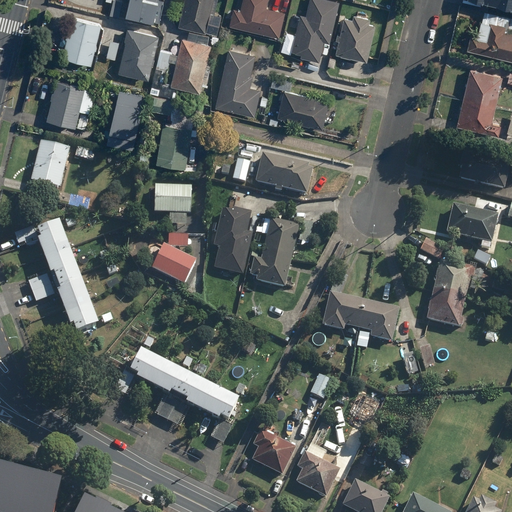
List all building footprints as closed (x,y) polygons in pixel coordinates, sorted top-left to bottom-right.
[(124,0),(115,0),(112,13),(121,15),(124,0)] [(131,0),(128,14),(156,21),(160,0),(131,0)] [(214,11),(216,0),(186,0),(181,24),(220,33),(224,13),(214,11)] [(237,0),(235,10),(230,28),(279,41),(286,14),(266,9),(268,0),(237,0)] [(301,55),(300,59),(320,63),(324,44),(330,45),(339,3),(325,0),(310,0),(307,17),(300,15),(292,53),(301,55)] [(511,0),(475,0),(511,8),(511,0)] [(511,14),(486,8),(483,19),(475,17),(468,47),(511,57),(511,30),(510,30),(511,21),(511,14)] [(371,17),(355,14),(354,20),(345,18),(337,56),(368,62),(376,25),(370,24),(371,17)] [(103,23),(75,16),(65,56),(94,63),(103,23)] [(152,78),(162,33),(129,25),(119,71),(152,78)] [(121,36),(110,35),(108,55),(118,57),(121,36)] [(202,90),(213,43),(185,36),(174,84),(202,90)] [(172,51),(163,50),(161,67),(170,68),(172,51)] [(256,57),(230,51),(217,107),(257,116),(263,90),(249,87),(256,57)] [(473,66),(466,97),(497,105),(505,73),(473,66)] [(274,73),(272,83),(295,87),(297,78),(274,73)] [(93,111),(99,87),(60,77),(50,118),(89,127),(92,115),(82,112),(83,108),(93,111)] [(147,95),(124,89),(111,140),(133,146),(147,95)] [(287,89),(281,115),(328,127),(334,101),(287,89)] [(199,165),(190,164),(198,100),(156,95),(154,109),(173,111),(172,116),(165,115),(159,162),(189,165),(187,181),(197,183),(199,165)] [(497,105),(466,97),(460,123),(491,130),(497,105)] [(73,149),(42,142),(33,183),(64,190),(73,149)] [(511,158),(466,148),(458,179),(506,190),(511,164),(511,158)] [(263,154),(257,181),(276,186),(275,190),(284,192),(285,189),(308,194),(314,166),(263,154)] [(252,161),(238,159),(234,180),(248,183),(252,161)] [(155,189),(151,189),(150,204),(155,204),(155,213),(170,213),(170,225),(187,225),(187,215),(193,215),(194,187),(155,187),(155,189)] [(482,248),(494,250),(500,212),(453,205),(448,233),(483,239),(482,248)] [(235,212),(224,209),(216,245),(223,247),(218,269),(245,276),(255,234),(248,232),(253,212),(236,208),(235,212)] [(263,259),(254,257),(251,275),(259,276),(258,283),(288,289),(300,226),(261,218),(257,234),(267,236),(263,259)] [(79,333),(101,325),(115,320),(112,314),(99,319),(62,220),(35,231),(33,225),(14,232),(19,245),(39,237),(72,326),(76,325),(79,333)] [(191,236),(168,234),(168,246),(166,246),(154,268),(184,285),(197,263),(172,248),(190,248),(191,236)] [(429,239),(422,249),(439,261),(446,251),(429,239)] [(462,327),(473,268),(441,262),(429,320),(462,327)] [(116,263),(105,269),(110,277),(121,271),(116,263)] [(48,275),(30,283),(38,303),(57,296),(48,275)] [(358,346),(370,348),(371,336),(394,341),(402,307),(332,291),(324,325),(346,330),(347,323),(360,326),(358,346)] [(430,345),(423,347),(429,368),(436,365),(430,345)] [(192,405),(222,420),(213,438),(226,444),(237,421),(233,418),(242,399),(143,349),(132,371),(140,375),(138,379),(166,393),(155,414),(181,427),(192,405)] [(412,353),(403,356),(409,375),(418,372),(412,353)] [(211,368),(199,362),(195,372),(206,378),(211,368)] [(325,401),(334,381),(320,375),(311,395),(325,401)] [(369,422),(379,405),(363,395),(353,412),(369,422)] [(281,435),(265,426),(252,449),(257,451),(252,460),(282,476),(298,449),(280,438),(281,435)] [(328,452),(312,443),(298,469),(303,471),(297,483),(327,499),(342,471),(323,461),(328,452)] [(0,460),(0,511),(53,511),(63,476),(0,460)] [(355,478),(342,503),(359,511),(382,511),(391,497),(355,478)] [(452,511),(453,511),(413,492),(403,511),(452,511)] [(503,511),(497,509),(499,503),(483,495),(480,501),(474,498),(467,511),(503,511)] [(102,511),(80,501),(74,511),(102,511)]
